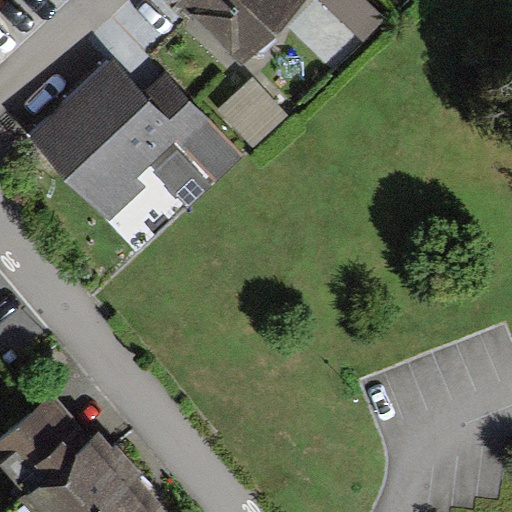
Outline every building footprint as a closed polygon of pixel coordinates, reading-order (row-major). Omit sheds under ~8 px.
[(189,0),(186,3),(242,58),(299,0),(189,0)] [(369,0),(321,0),(364,42),(388,18),(369,0)] [(105,68),(34,136),(106,211),(154,165),(188,201),(232,159),(157,82),(137,101),(105,68)] [(253,79),(220,110),(254,146),(287,115),(253,79)] [(32,511),(155,511),(162,506),(100,433),(90,441),(53,397),(0,441),(0,460),(31,497),(24,503),(32,511)]
